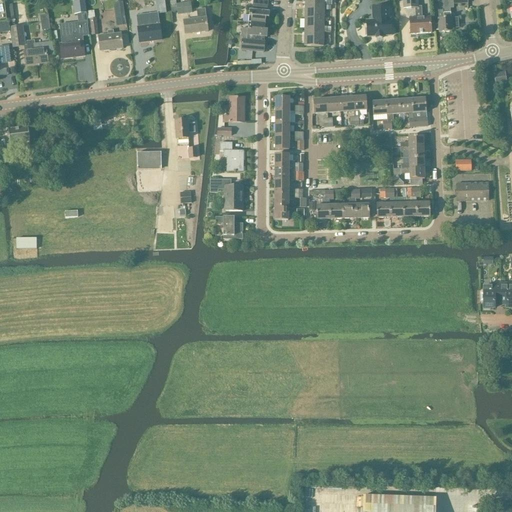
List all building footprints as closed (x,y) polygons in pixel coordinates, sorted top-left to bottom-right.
[(85,0),(75,1),(77,14),(86,13),(85,0)] [(250,10),(248,24),(265,26),(266,19),(269,19),(270,12),(267,12),(268,1),(259,0),(253,0),(252,11),(250,10)] [(417,0),(403,0),(404,9),(415,9),(416,19),(409,19),(410,35),(431,34),(430,17),(422,18),(421,7),(418,7),(417,0)] [(468,4),(467,0),(443,0),(444,9),(442,11),(438,11),(439,25),(439,31),(439,33),(452,32),(452,29),(458,28),(457,20),(451,20),(451,19),(450,19),(450,13),(449,13),(449,9),(453,8),(453,5),(468,4)] [(191,3),(176,5),(178,16),(192,14),(191,3)] [(123,4),(114,5),(116,18),(124,17),(123,4)] [(305,5),(305,19),(324,19),(324,6),(305,5)] [(367,29),(365,29),(365,36),(367,36),(367,38),(376,37),(376,39),(383,38),(383,37),(391,36),(390,20),(389,20),(388,7),(372,8),(373,21),(366,22),(367,29)] [(197,11),(198,19),(183,21),(185,35),(208,32),(205,10),(197,11)] [(94,12),(87,12),(88,20),(90,19),(95,19),(94,12)] [(78,23),(60,25),(62,45),(60,46),(61,59),(84,56),(82,43),(82,37),(89,36),(86,13),(77,14),(78,23)] [(158,14),(136,17),(138,29),(137,29),(139,44),(161,41),(159,26),(158,14)] [(48,15),(40,16),(42,31),(50,30),(48,15)] [(99,35),(97,19),(95,19),(90,19),(92,36),(99,35)] [(305,19),(304,33),(324,33),(324,19),(305,19)] [(0,33),(10,33),(9,24),(0,24),(0,33)] [(242,40),(241,51),(263,53),(264,43),(262,42),(262,40),(264,40),(264,38),(267,38),(268,31),(265,31),(265,26),(248,24),(247,36),(250,36),(249,41),(242,40)] [(13,48),(25,46),(23,26),(11,27),(13,48)] [(108,36),(98,38),(100,52),(122,49),(121,35),(114,36),(113,32),(108,32),(108,36)] [(304,33),(304,46),(324,47),(324,33),(304,33)] [(27,51),(24,51),(26,66),(47,63),(47,57),(53,57),(52,43),(34,45),(34,41),(26,42),(27,51)] [(0,64),(10,63),(8,46),(0,47),(0,64)] [(495,85),(505,83),(504,74),(493,76),(495,85)] [(366,97),(353,98),(354,112),(354,118),(358,117),(359,117),(359,112),(367,111),(366,97)] [(224,117),(224,123),(244,123),(244,99),(230,98),(230,117),(224,117)] [(275,98),(275,111),(289,111),(289,98),(275,98)] [(340,113),(354,112),(353,98),(340,99),(340,113)] [(340,99),(326,100),(327,114),(340,113),(340,99)] [(412,100),(413,114),(413,120),(414,128),(427,127),(425,99),(412,100)] [(314,115),(327,114),(326,100),(313,101),(314,115)] [(404,114),(413,114),(412,100),(399,101),(400,115),(404,114)] [(386,102),(387,116),(387,122),(392,121),(393,120),(392,115),(400,115),(399,101),(386,102)] [(373,117),(387,116),(386,102),(372,103),(373,117)] [(296,107),(296,111),(304,111),(304,107),(304,103),(298,103),(298,107),(296,107)] [(289,111),(275,111),(275,124),(289,125),(289,111)] [(133,113),(92,119),(94,131),(135,126),(133,113)] [(187,121),(175,122),(176,140),(178,139),(178,144),(189,144),(189,139),(188,134),(195,133),(195,123),(188,124),(187,121)] [(275,124),(275,138),(289,138),(289,125),(275,124)] [(10,144),(30,141),(28,128),(8,130),(10,144)] [(289,138),(275,138),(275,151),(289,151),(289,138)] [(401,149),(423,148),(423,138),(409,138),(409,144),(401,145),(401,149)] [(220,144),(220,152),(224,152),(224,158),(227,158),(227,172),(243,172),(243,152),(232,152),(232,144),(220,144)] [(423,148),(401,149),(401,153),(401,154),(409,153),(409,159),(424,159),(423,148)] [(3,150),(5,164),(13,163),(11,149),(3,150)] [(137,169),(161,169),(161,153),(137,153),(137,169)] [(295,168),(303,168),(303,164),(295,164),(295,162),(289,162),(289,155),(275,155),(275,168),(289,168),(289,169),(295,169),(295,168)] [(424,159),(409,159),(410,165),(401,166),(402,170),(424,169),(424,159)] [(456,172),(471,171),(470,161),(456,161),(456,172)] [(288,181),(289,169),(289,168),(275,168),(275,181),(288,181)] [(410,181),(424,180),(424,169),(402,170),(401,170),(393,170),(393,173),(393,177),(398,177),(400,177),(402,175),(410,174),(410,181)] [(398,177),(393,177),(394,186),(403,186),(403,183),(398,179),(398,177)] [(227,212),(243,212),(243,187),(231,187),(231,181),(210,181),(210,190),(224,191),(224,200),(227,200),(227,212)] [(275,181),(275,194),(288,194),(288,181),(275,181)] [(457,202),(488,201),(488,184),(456,185),(457,202)] [(416,198),(416,190),(411,190),(411,198),(409,198),(409,204),(403,204),(403,218),(417,217),(416,204),(416,198)] [(343,219),(356,219),(356,206),(355,199),(355,191),(351,192),(351,199),(349,199),(349,206),(342,206),(343,219)] [(329,206),(329,200),(329,192),(325,192),(325,200),(322,200),(323,206),(316,207),(316,220),(330,220),(329,206)] [(275,207),(288,207),(288,194),(275,194),(275,207)] [(403,204),(390,205),(390,218),(403,218),(403,204)] [(430,204),(416,204),(417,217),(430,217),(430,204)] [(356,219),(369,219),(369,205),(356,206),(356,219)] [(377,219),(390,218),(390,205),(376,205),(377,219)] [(330,220),(343,219),(342,206),(329,206),(330,220)] [(288,221),(288,207),(275,207),(275,221),(288,221)] [(215,218),(215,224),(223,224),(223,240),(243,240),(243,224),(231,224),(231,218),(230,218),(222,218),(215,218)] [(36,239),(16,239),(16,249),(36,249),(36,239)] [(494,300),(500,300),(500,285),(494,285),(494,287),(483,287),(483,309),(483,310),(490,310),(490,309),(494,309),(494,300)] [(511,310),(511,287),(506,287),(506,285),(500,285),(500,300),(506,300),(506,309),(511,309),(511,310)] [(435,511),(436,499),(364,496),(363,511),(435,511)]
